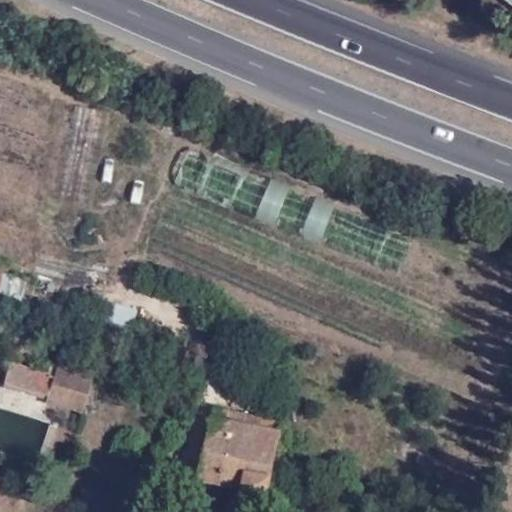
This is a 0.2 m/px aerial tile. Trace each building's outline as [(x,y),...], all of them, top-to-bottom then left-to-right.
[(511,0),(497,0),(511,9),(511,0)] [(112,114),(75,105),(54,194),(91,203),(112,114)] [(171,190),(399,267),(411,230),(183,154),(171,190)] [(0,300),(4,301),(10,265),(0,263),(0,300)] [(111,303),(103,326),(129,334),(136,311),(111,303)] [(54,375),(11,361),(7,385),(49,398),(47,406),(86,414),(93,392),(92,374),(57,363),(54,375)] [(283,422),(213,408),(198,483),(236,490),(234,500),(266,506),(283,422)]
